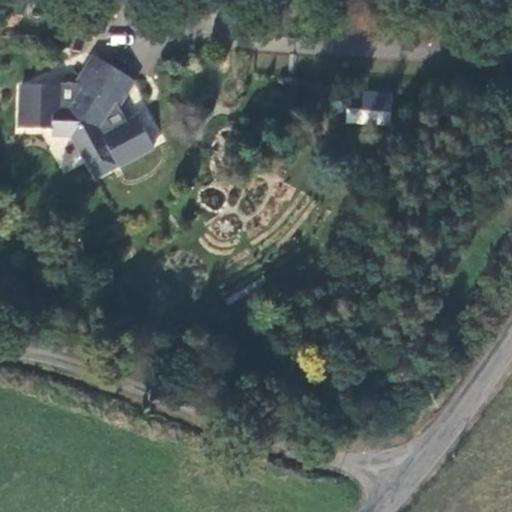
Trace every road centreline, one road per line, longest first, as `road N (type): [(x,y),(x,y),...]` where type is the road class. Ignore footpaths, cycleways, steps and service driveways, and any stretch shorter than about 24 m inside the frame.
road 1 (unclassified): [(0,353),(79,364),(409,483)]
road 2 (unknown): [(511,69),(114,44)]
road 3 (tertiary): [(409,483),(511,340)]
